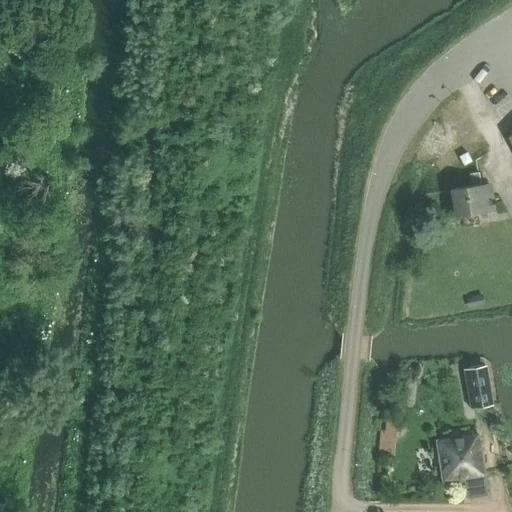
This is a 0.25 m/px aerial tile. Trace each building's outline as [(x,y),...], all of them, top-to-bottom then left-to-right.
[(464,164),(471,161),(468,153),(460,157),(464,164)] [(456,215),(493,210),(489,183),(482,184),(480,172),(469,174),(470,186),(452,189),(456,215)] [(468,306),(483,303),(481,295),(472,297),(472,300),(467,301),(468,306)] [(486,365),(466,368),(474,408),(494,404),(486,365)] [(386,432),(396,433),(398,415),(388,414),(386,432)] [(486,474),(482,449),(479,433),(436,440),(443,482),(486,474)]
